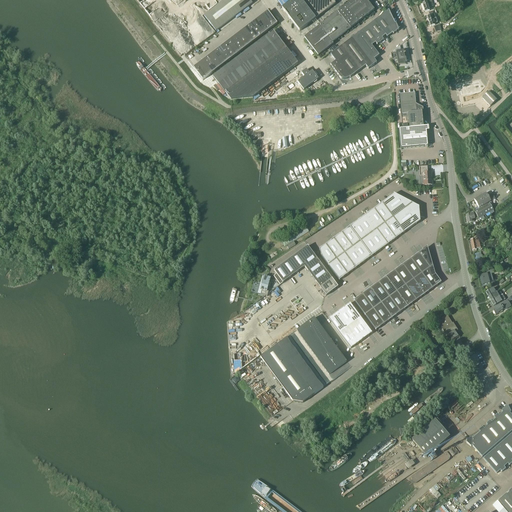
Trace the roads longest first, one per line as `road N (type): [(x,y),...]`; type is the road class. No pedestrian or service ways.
road 1 (unclassified): [(466,278),(293,415)]
road 2 (residential): [(265,0),(335,88),(422,71)]
road 3 (unclassified): [(324,306),(454,213)]
road 4 (tertiary): [(454,213),(447,143),(422,71)]
